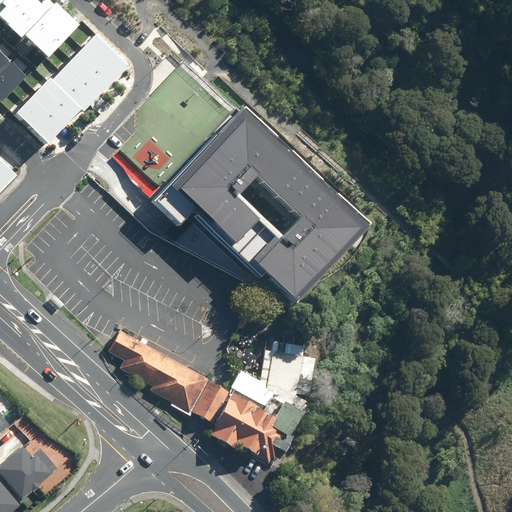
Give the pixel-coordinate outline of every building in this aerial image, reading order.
[(51,0),(0,0),(0,16),(22,37),(25,34),(50,58),(80,26),(51,0)] [(85,112),(130,66),(97,34),(52,80),(49,77),(13,113),(47,146),(82,110),(85,112)] [(0,110),(34,75),(0,45),(0,110)] [(165,81),(174,72),(163,62),(155,71),(165,81)] [(262,276),(268,270),(298,299),(370,222),(244,105),(154,201),(178,224),(192,210),(262,276)] [(0,192),(17,176),(0,159),(0,192)] [(54,295),(50,299),(59,308),(63,304),(54,295)] [(208,382),(121,334),(108,356),(122,364),(116,373),(190,414),(208,382)] [(258,382),(242,372),(211,428),(275,463),(306,408),(296,403),(300,360),(264,352),(258,382)] [(210,378),(208,382),(190,414),(212,423),(232,389),(210,378)] [(14,458),(0,466),(0,473),(20,498),(53,472),(36,452),(29,458),(20,449),(12,455),(14,458)] [(0,486),(0,511),(7,511),(16,505),(0,486)]
